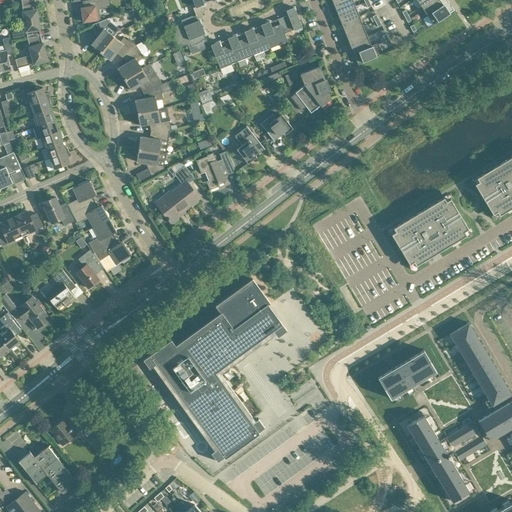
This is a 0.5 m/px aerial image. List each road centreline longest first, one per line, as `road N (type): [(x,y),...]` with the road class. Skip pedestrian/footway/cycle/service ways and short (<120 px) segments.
road 1 (secondary): [(175,278),(369,126)]
road 2 (secondary): [(0,415),(175,278)]
road 3 (residential): [(511,264),(339,369),(341,386)]
road 4 (secondary): [(369,126),(511,31)]
road 5 (residential): [(369,126),(312,0)]
road 6 (residential): [(234,0),(208,12),(206,26),(215,34),(249,26),(289,0)]
road 7 (residential): [(175,278),(105,161)]
